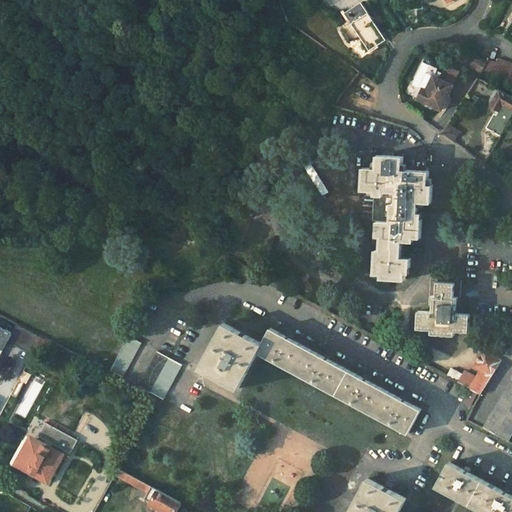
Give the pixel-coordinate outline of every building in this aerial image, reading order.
[(387,40),(362,2),(346,13),(369,50),(387,40)] [(511,62),(499,58),(499,59),(497,58),(496,62),(490,59),(486,70),(493,72),(492,74),(511,81),(511,62)] [(429,74),(423,89),(426,91),(433,76),(429,74)] [(442,110),(453,85),(433,76),(426,91),(423,89),(418,100),(442,110)] [(511,120),(511,96),(496,88),(490,99),(493,101),(491,105),(501,110),(497,115),(495,113),(487,127),(503,137),(511,120)] [(443,133),(453,140),(458,130),(448,124),(443,133)] [(376,165),(363,164),(361,187),(375,187),(372,236),(381,236),(381,253),(376,253),(375,271),(388,272),(388,276),(406,277),(407,264),(411,264),(412,255),(403,255),(404,239),(409,239),(410,235),(422,236),(423,218),(419,217),(420,201),(434,201),(435,183),(431,183),(432,170),(405,168),(406,155),(377,153),(376,165)] [(440,280),(432,279),(431,296),(434,296),(434,304),(435,304),(435,312),(421,311),(420,329),(434,330),(434,334),(458,336),(458,332),(471,332),(471,315),(455,314),(456,306),(460,306),(461,281),(456,281),(456,284),(439,283),(440,280)] [(237,386),(257,350),(261,342),(224,322),(201,365),(237,386)] [(0,346),(1,344),(5,346),(9,339),(34,352),(42,337),(17,324),(12,333),(0,326),(0,346)] [(261,342),(257,350),(407,431),(420,407),(270,326),(261,342)] [(123,377),(142,342),(130,335),(111,370),(123,377)] [(505,354),(495,344),(484,350),(484,351),(486,353),(489,349),(494,349),(498,352),(499,357),(497,360),(500,361),(505,354)] [(484,351),(475,366),(480,369),(477,374),(469,387),(470,388),(477,392),(480,394),(481,393),(500,361),(497,360),(499,357),(498,352),(494,349),(489,349),(486,353),(484,351)] [(183,364),(158,350),(139,386),(164,400),(183,364)] [(457,381),(461,373),(450,367),(446,375),(457,381)] [(457,381),(469,387),(477,374),(464,368),(461,373),(457,381)] [(511,410),(511,378),(498,403),(511,410)] [(19,380),(12,394),(16,396),(24,382),(19,380)] [(470,405),(477,392),(470,388),(464,400),(470,405)] [(511,410),(498,403),(484,426),(509,439),(511,433),(511,410)] [(78,439),(45,421),(37,435),(41,437),(38,442),(43,445),(44,443),(51,446),(50,448),(56,452),(58,447),(70,453),(78,439)] [(38,442),(32,439),(19,462),(48,478),(61,455),(56,452),(50,448),(51,446),(44,443),(43,445),(38,442)] [(511,511),(511,493),(450,459),(437,482),(492,511),(511,511)] [(116,475),(139,488),(136,494),(151,502),(148,507),(156,511),(177,511),(182,503),(120,469),(116,475)] [(396,511),(406,494),(369,473),(346,511),(396,511)]
